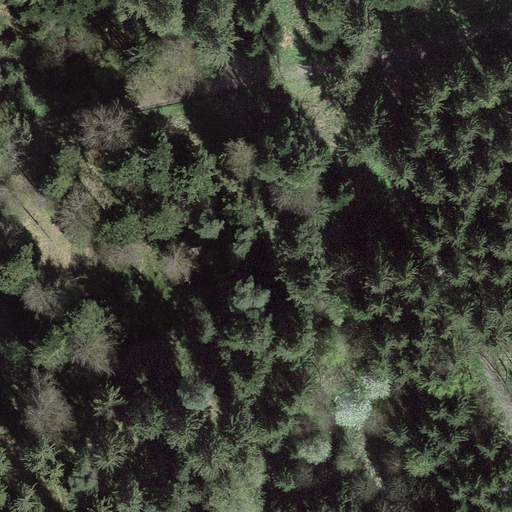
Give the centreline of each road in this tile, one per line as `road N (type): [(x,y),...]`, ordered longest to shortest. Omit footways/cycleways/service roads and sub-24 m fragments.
road 1 (track): [(0,134),(511,19)]
road 2 (track): [(393,44),(389,166),(511,418)]
road 3 (track): [(257,74),(132,0)]
